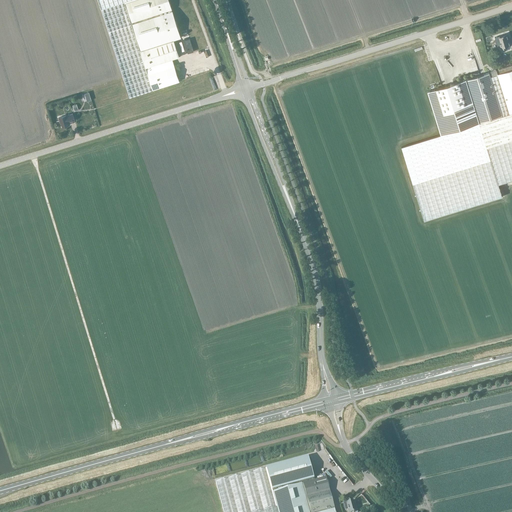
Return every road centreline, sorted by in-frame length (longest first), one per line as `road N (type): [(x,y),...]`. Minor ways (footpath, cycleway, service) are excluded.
road 1 (secondary): [(332,400),(0,491)]
road 2 (tertiary): [(332,400),(311,259),(246,88)]
road 3 (unclassified): [(511,6),(246,88)]
road 4 (unclassified): [(0,165),(246,88)]
road 5 (secondary): [(511,357),(332,400)]
road 6 (tertiary): [(397,511),(344,444),(332,400)]
